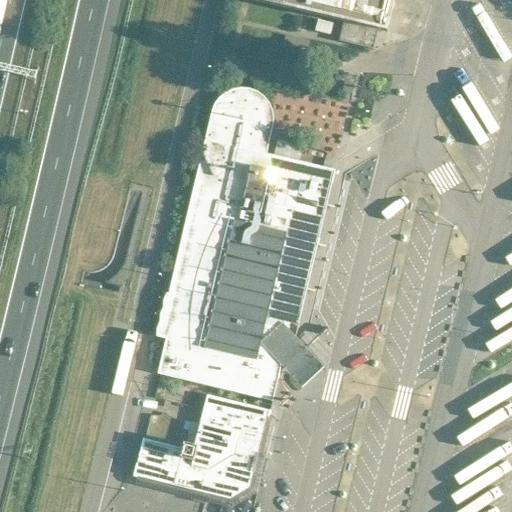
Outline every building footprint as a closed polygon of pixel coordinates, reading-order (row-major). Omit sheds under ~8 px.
[(246,0),(250,1),(301,13),(343,23),(340,38),(339,42),(364,48),(374,50),(374,47),(378,31),(388,33),(395,0),(246,0)] [(307,49),(309,41),(286,36),(284,43),(307,49)] [(319,81),(314,80),(311,92),(331,96),(334,84),(329,83),(330,78),(320,76),(319,81)] [(267,154),(273,128),(274,119),(273,111),(270,103),(265,97),(258,92),(250,89),(241,88),(234,89),(226,93),(220,97),(215,105),(212,112),(196,181),(169,294),(167,293),(164,301),(164,308),(161,316),(161,322),(157,329),(157,336),(167,339),(165,344),(158,374),(199,384),(273,401),(273,400),(281,365),(282,364),(289,366),(297,332),(335,170),(332,169),(282,157),(267,154)] [(260,453),(270,411),(208,396),(195,446),(185,444),(183,449),(143,439),(134,477),(190,491),(189,499),(191,501),(205,504),(208,503),(210,496),(230,501),(251,489),(253,480),(260,482),(263,480),(268,458),(267,455),(260,453)]
